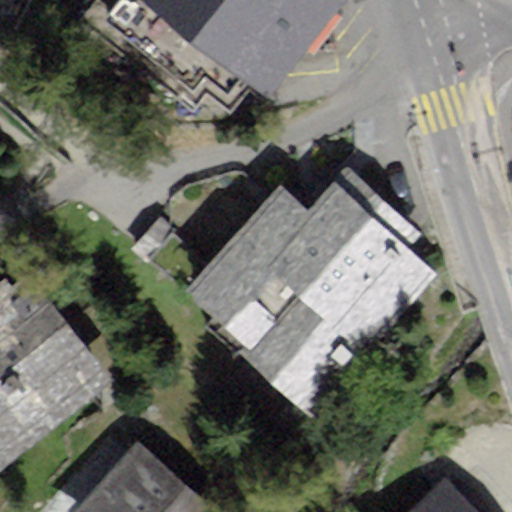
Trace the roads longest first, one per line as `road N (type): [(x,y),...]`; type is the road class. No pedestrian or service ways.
road 1 (residential): [(0,226),(26,207),(141,187),(311,135),(440,55)]
road 2 (tertiary): [(511,309),(440,55)]
